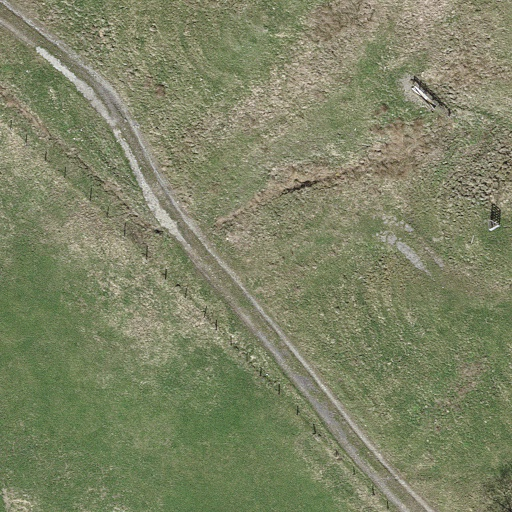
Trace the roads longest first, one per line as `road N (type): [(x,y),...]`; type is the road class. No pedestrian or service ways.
road 1 (track): [(0,19),(36,40),(122,118),(180,232),(416,511)]
road 2 (track): [(223,282),(274,282),(365,238),(413,243),(455,291),(511,312)]
